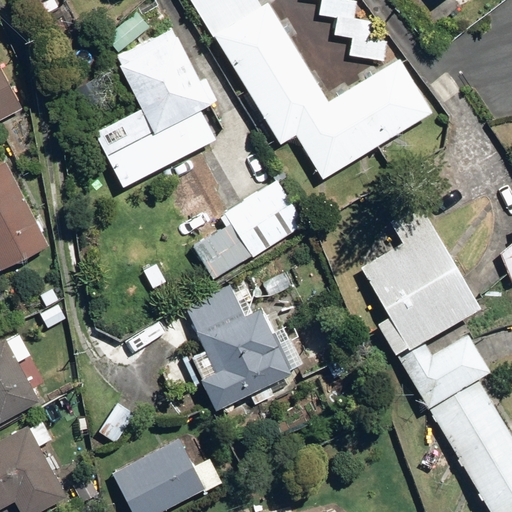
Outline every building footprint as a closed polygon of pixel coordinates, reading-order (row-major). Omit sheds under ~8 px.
[(189,0),(214,40),(216,39),(279,143),(294,134),(321,178),(430,112),(397,57),(326,100),(265,0),(259,4),(256,0),(189,0)] [(319,0),(317,14),(335,17),(332,35),(350,38),(347,55),(382,60),(386,40),(367,37),(370,20),(353,17),(355,0),(319,0)] [(197,79),(170,26),(113,56),(139,107),(93,132),(120,186),(213,138),(198,107),(209,101),(214,99),(203,76),(197,79)] [(0,118),(21,108),(0,68),(0,118)] [(5,162),(0,163),(0,268),(47,245),(5,162)] [(274,179),(222,212),(251,256),(303,223),(274,179)] [(387,315),(374,323),(391,353),(393,351),(488,511),(507,511),(511,509),(511,438),(475,377),(488,370),(467,334),(430,355),(420,338),(476,305),(418,204),(388,221),(400,242),(359,266),(387,315)] [(511,283),(511,243),(511,242),(499,252),(511,283)] [(48,329),(65,319),(57,305),(61,302),(47,277),(31,285),(45,311),(40,314),(48,329)] [(289,372),(259,307),(250,311),(246,301),(251,298),(242,278),(181,304),(202,351),(190,357),(199,377),(197,378),(211,409),(289,372)] [(4,338),(0,339),(0,421),(39,401),(4,338)] [(28,428),(26,425),(0,439),(0,507),(13,500),(19,511),(36,511),(66,496),(38,446),(52,438),(42,420),(28,428)] [(177,437),(111,472),(131,511),(154,511),(203,488),(203,489),(219,481),(207,456),(191,465),(177,437)]
